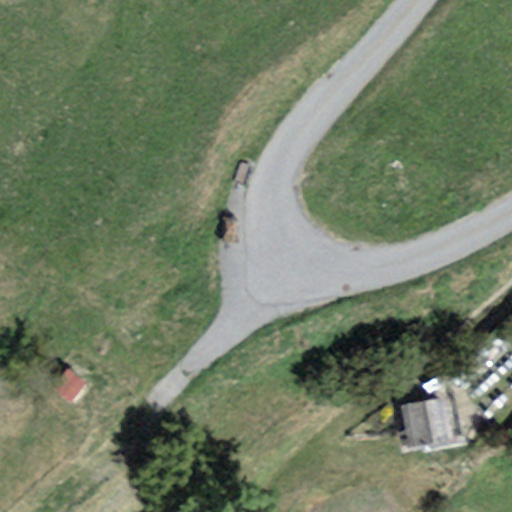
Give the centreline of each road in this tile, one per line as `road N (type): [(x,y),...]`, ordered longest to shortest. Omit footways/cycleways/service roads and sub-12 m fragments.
road 1 (unclassified): [(419,0),(293,138),(274,196),(283,237),(323,268),(366,267),(448,242),(511,210)]
road 2 (track): [(292,250),(65,511)]
